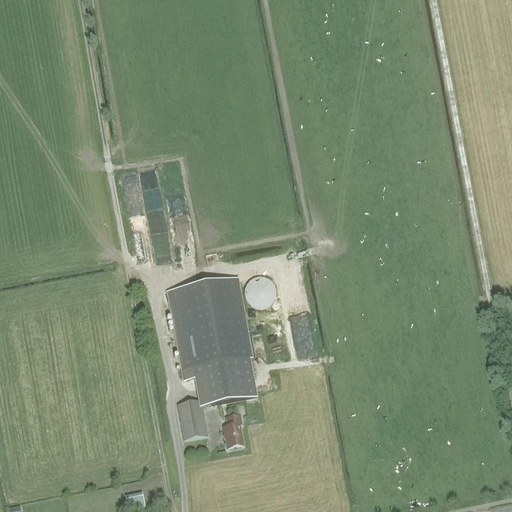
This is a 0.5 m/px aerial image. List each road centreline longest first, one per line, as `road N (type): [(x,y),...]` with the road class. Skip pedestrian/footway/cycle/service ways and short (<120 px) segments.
road 1 (track): [(511,429),(431,0)]
road 2 (track): [(104,143),(79,0)]
